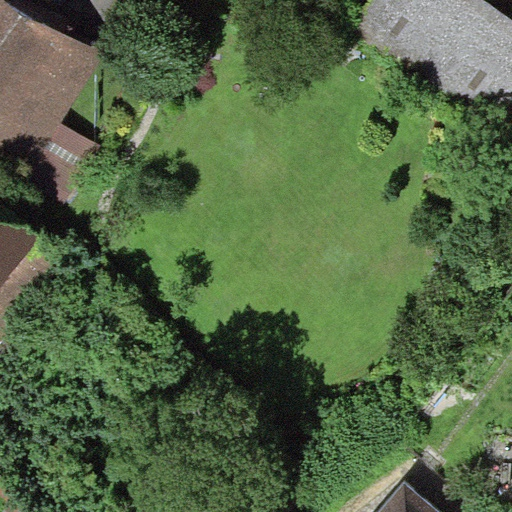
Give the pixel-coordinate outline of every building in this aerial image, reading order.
[(15,0),(0,0),(0,149),(5,153),(77,39),(15,0)] [(505,134),(511,123),(511,23),(478,0),(358,0),(344,22),(505,134)] [(0,202),(0,315),(56,255),(0,202)] [(0,510),(12,500),(0,485),(0,510)] [(440,511),(415,491),(398,511),(440,511)]
